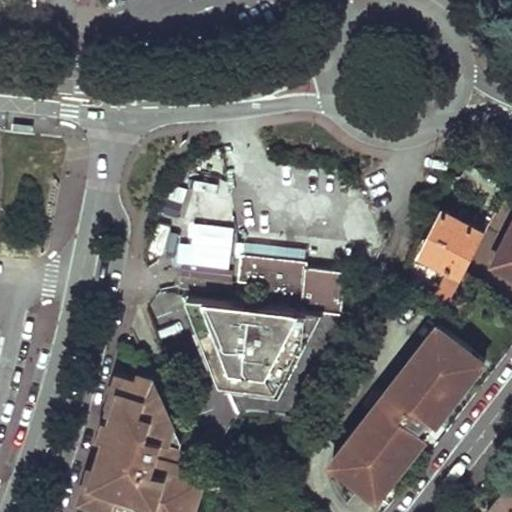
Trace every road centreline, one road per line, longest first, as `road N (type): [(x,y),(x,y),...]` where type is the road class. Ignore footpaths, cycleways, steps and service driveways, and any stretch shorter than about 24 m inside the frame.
road 1 (residential): [(118,104),(59,364),(10,511)]
road 2 (tertiary): [(333,84),(232,102),(118,104)]
road 3 (residential): [(511,394),(420,511)]
road 4 (tertiary): [(333,84),(352,118),(369,129),(408,133),(442,114)]
road 5 (tertiary): [(118,104),(82,87),(0,81)]
